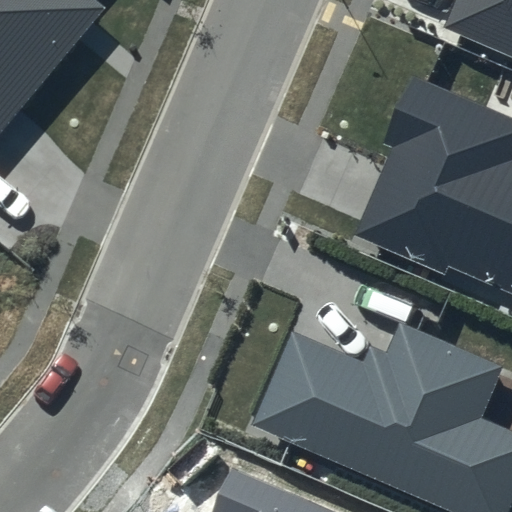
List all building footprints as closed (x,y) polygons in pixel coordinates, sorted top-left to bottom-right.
[(0,0),(0,134),(104,9),(92,0),(0,0)] [(511,0),(457,0),(445,28),(511,56),(511,0)] [(511,117),(412,74),(382,142),(392,147),(354,233),(443,272),(447,262),(511,289),(511,117)] [(501,365),(400,323),(386,354),(369,346),(362,361),(290,330),(249,424),(455,511),(504,511),(511,494),(511,432),(479,418),(501,365)] [(332,511),(229,467),(209,511),(332,511)]
